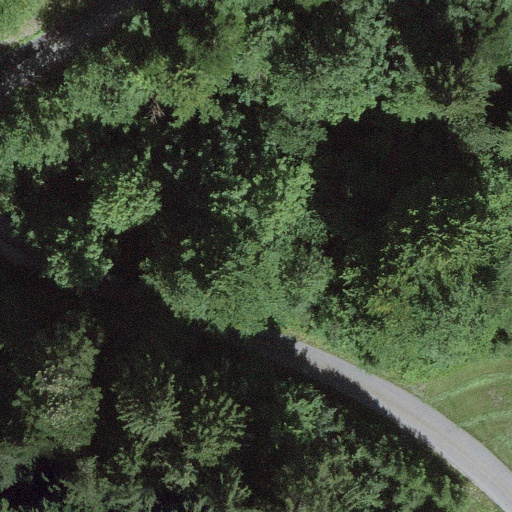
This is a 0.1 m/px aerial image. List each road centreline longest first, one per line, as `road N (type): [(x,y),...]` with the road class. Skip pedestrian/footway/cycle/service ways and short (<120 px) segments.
road 1 (track): [(0,233),(6,242),(124,278),(307,374),(511,502)]
road 2 (track): [(117,0),(0,94)]
